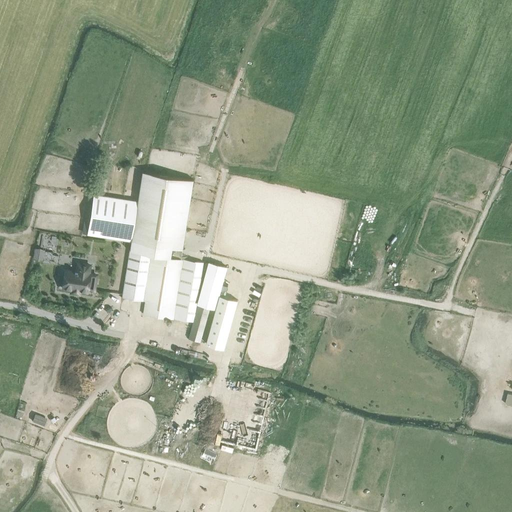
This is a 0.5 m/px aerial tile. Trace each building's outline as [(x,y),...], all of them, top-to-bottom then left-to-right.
[(181,258),(193,179),(145,172),(142,171),(131,245),(130,247),(130,250),(181,258)] [(93,193),(88,226),(105,228),(104,236),(131,241),(137,200),(93,193)] [(33,258),(43,259),(45,248),(35,246),(33,258)] [(130,251),(129,255),(127,267),(124,288),(122,298),(143,302),(151,254),(130,251)] [(143,313),(174,318),(183,259),(152,254),(143,313)] [(183,259),(174,318),(194,321),(203,262),(183,259)] [(88,273),(89,265),(78,263),(76,271),(65,269),(62,288),(87,292),(87,288),(93,289),(95,278),(89,277),(90,273),(88,273)] [(210,263),(189,338),(198,341),(207,306),(215,309),(227,268),(210,263)] [(237,300),(220,295),(215,309),(206,343),(224,348),(237,300)] [(175,412),(174,421),(184,425),(197,430),(222,433),(223,426),(218,424),(210,423),(205,421),(205,416),(198,412),(199,409),(200,402),(203,394),(204,384),(200,394),(201,394),(189,393),(194,395),(180,393),(180,400),(175,412)] [(35,413),(32,421),(44,425),(47,418),(35,413)]
